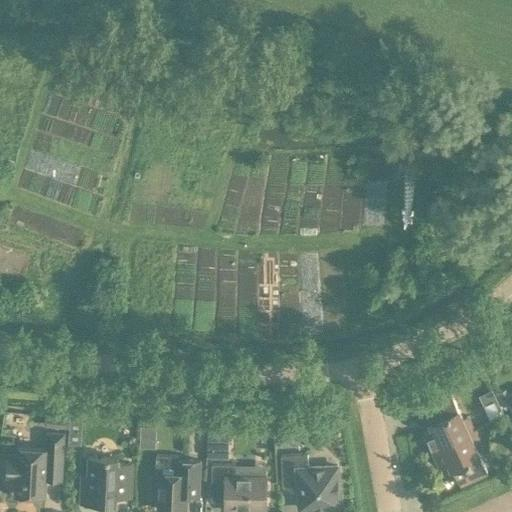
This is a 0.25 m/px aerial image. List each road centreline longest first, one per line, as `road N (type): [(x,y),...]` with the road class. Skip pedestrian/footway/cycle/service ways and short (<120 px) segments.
road 1 (track): [(0,197),(188,239),(286,248),(412,242)]
road 2 (tertiary): [(359,370),(282,378),(0,355)]
road 3 (tertiary): [(511,288),(457,328),(359,370)]
road 4 (residential): [(386,511),(359,370)]
